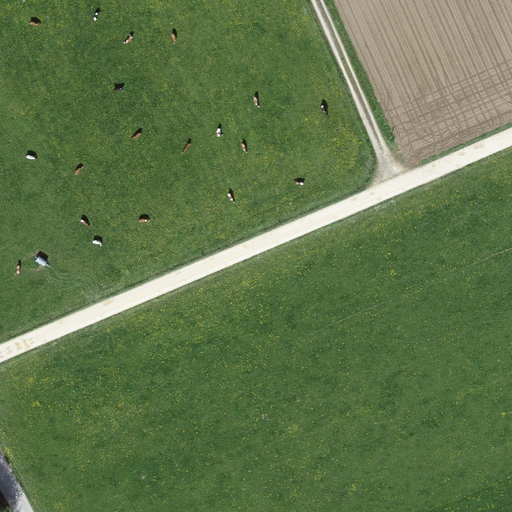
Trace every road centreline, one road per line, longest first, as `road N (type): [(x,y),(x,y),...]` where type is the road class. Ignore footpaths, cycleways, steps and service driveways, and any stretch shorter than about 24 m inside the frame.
road 1 (track): [(511,132),(0,352)]
road 2 (track): [(313,0),(392,181)]
